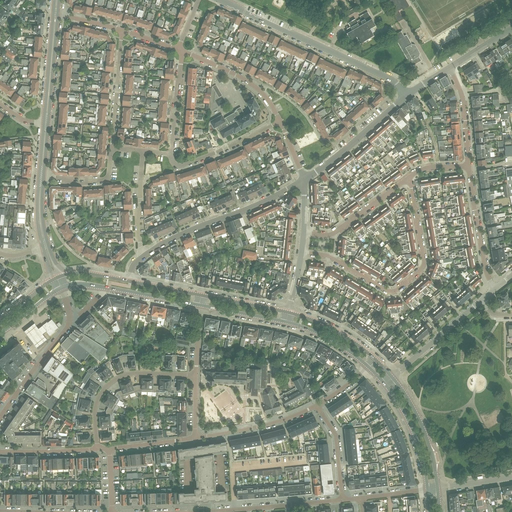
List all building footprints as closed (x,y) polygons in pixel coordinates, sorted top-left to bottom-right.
[(5,0),(1,5),(8,10),(9,8),(20,17),(25,11),(22,9),(21,11),(16,7),(20,1),(19,0),(5,0)] [(97,14),(101,0),(100,0),(98,0),(97,6),(94,5),(92,13),(97,14)] [(182,5),(181,7),(181,8),(188,11),(190,6),(191,4),(189,3),(189,1),(188,0),(185,0),(186,1),(185,2),(184,5),(182,5)] [(401,9),(396,0),(386,0),(394,13),(393,14),(398,22),(400,21),(403,19),(398,11),(401,9)] [(107,17),(110,3),(111,2),(108,1),(106,8),(104,8),(102,16),(107,17)] [(112,18),(116,19),(120,5),(120,4),(118,3),(116,11),(114,10),(112,18)] [(81,13),(82,7),(83,5),(80,4),(79,6),(75,5),(74,4),(71,6),(73,8),(74,8),(73,11),(74,11),(73,12),(76,12),(81,13)] [(122,21),(127,22),(131,9),(132,7),(129,7),(127,14),(124,13),(122,21)] [(171,7),(170,8),(187,16),(189,11),(188,11),(181,8),(180,10),(173,7),(173,8),(171,7)] [(0,15),(4,19),(9,22),(10,21),(6,17),(9,14),(1,8),(1,9),(0,9),(0,15)] [(187,16),(172,9),(170,8),(170,9),(172,10),(171,12),(178,15),(177,17),(179,18),(184,20),(185,20),(187,16)] [(217,10),(214,11),(215,14),(216,13),(220,15),(219,17),(222,19),(226,11),(221,9),(219,8),(218,10),(217,10)] [(356,12),(353,8),(343,14),(345,18),(356,12)] [(132,24),(137,26),(138,21),(141,12),(141,10),(139,10),(137,17),(134,16),(132,24)] [(205,19),(212,22),(213,23),(214,20),(212,19),(214,15),(214,14),(213,11),(211,12),(211,14),(208,12),(207,14),(207,15),(205,19)] [(226,11),(222,19),(226,20),(227,18),(230,19),(233,14),(226,11)] [(349,32),(347,33),(351,40),(357,37),(360,44),(374,36),(370,29),(376,26),(367,12),(359,16),(361,20),(357,22),(355,19),(348,23),(350,27),(347,29),(349,32)] [(146,28),(150,15),(151,13),(148,13),(146,20),(144,19),(141,27),(146,28)] [(233,14),(230,19),(229,21),(232,22),(229,30),(231,31),(238,16),(233,14)] [(4,19),(0,15),(0,23),(1,24),(3,21),(7,24),(9,22),(4,19)] [(231,31),(232,31),(233,32),(234,29),(233,29),(234,27),(234,26),(238,28),(242,18),(238,16),(231,31)] [(176,20),(174,24),(182,27),(184,20),(179,18),(178,21),(176,20)] [(156,35),(159,24),(161,20),(159,19),(156,26),(154,26),(151,33),(156,35)] [(203,24),(217,30),(219,31),(220,29),(211,25),(212,22),(205,19),(203,24)] [(240,30),(237,38),(239,39),(246,25),(247,24),(242,21),(238,30),(240,30)] [(173,32),(172,32),(173,35),(175,35),(176,33),(179,34),(179,32),(182,27),(174,24),(172,27),(175,28),(173,32)] [(201,29),(208,32),(209,29),(217,32),(217,30),(203,24),(201,29)] [(250,26),(246,25),(239,39),(242,40),(245,33),(247,34),(250,26)] [(250,26),(247,34),(250,35),(246,42),(248,43),(255,29),(250,26)] [(91,28),(86,27),(82,41),(84,42),(85,39),(84,39),(85,38),(88,39),(89,36),(91,28)] [(63,34),(63,39),(69,40),(71,40),(71,37),(69,36),(70,32),(70,31),(68,29),(66,30),(66,32),(63,31),(63,34)] [(163,31),(161,36),(161,37),(166,38),(168,39),(169,36),(170,37),(172,36),(171,33),(170,33),(169,33),(166,32),(166,30),(167,30),(163,29),(163,31)] [(201,29),(199,33),(207,37),(208,34),(215,37),(216,35),(208,32),(201,29)] [(255,29),(248,43),(251,44),(254,37),(256,38),(260,31),(255,29)] [(99,39),(99,37),(101,31),(96,30),(92,46),(93,47),(95,40),(98,41),(99,39)] [(101,31),(99,37),(99,39),(102,40),(102,38),(106,39),(108,41),(110,39),(108,36),(107,35),(108,33),(106,32),(101,31)] [(264,33),(260,31),(256,38),(259,39),(256,46),(256,47),(258,47),(264,33)] [(420,53),(415,45),(412,44),(408,37),(406,35),(404,36),(401,31),(393,35),(396,41),(408,61),(411,67),(421,61),(420,59),(419,59),(418,57),(419,57),(420,53)] [(265,32),(264,33),(258,47),(260,48),(263,41),(266,42),(269,34),(265,32)] [(202,43),(204,39),(206,40),(207,37),(199,33),(197,38),(196,40),(199,42),(198,43),(199,46),(203,44),(202,43)] [(275,36),(271,34),(266,43),(270,45),(269,46),(267,51),(268,51),(275,36)] [(276,48),(279,41),(280,38),(275,36),(268,51),(270,52),(272,47),(272,46),(276,48)] [(278,58),(285,43),(285,42),(280,39),(276,50),(279,51),(279,52),(276,57),(278,58)] [(109,43),(109,48),(107,48),(107,51),(115,52),(115,46),(115,44),(113,44),(113,43),(111,40),(108,41),(109,43)] [(141,51),(142,50),(145,44),(137,41),(136,44),(135,44),(132,46),(134,48),(135,47),(139,49),(138,51),(141,52),(141,51)] [(214,49),(211,48),(211,50),(208,55),(213,58),(216,50),(219,43),(217,42),(214,49)] [(290,45),(285,43),(278,58),(279,58),(281,54),(281,53),(281,52),(285,54),(286,52),(290,45)] [(509,54),(511,53),(510,51),(505,43),(500,46),(501,49),(499,51),(503,58),(505,57),(503,55),(507,52),(509,54)] [(142,50),(142,51),(146,53),(146,51),(150,52),(151,47),(145,44),(142,50)] [(216,50),(213,58),(217,60),(222,50),(224,45),(222,44),(218,52),(216,50)] [(8,45),(2,53),(0,57),(9,63),(18,51),(8,45)] [(208,55),(211,50),(211,48),(209,47),(208,48),(204,47),(203,45),(200,47),(201,49),(202,50),(201,53),(203,53),(208,55)] [(224,45),(222,50),(217,60),(222,62),(225,55),(223,53),(226,46),(224,45)] [(229,62),(236,48),(237,46),(235,45),(230,54),(228,53),(225,60),(229,62)] [(285,60),(287,61),(294,47),(290,45),(286,52),(285,54),(288,56),(287,57),(286,57),(285,60)] [(125,57),(131,58),(133,58),(133,55),(131,54),(132,50),(133,49),(131,46),(129,49),(128,50),(125,50),(125,57)] [(298,49),(294,47),(287,61),(290,62),(293,55),(295,56),(298,49)] [(151,63),(152,63),(153,64),(156,56),(159,57),(161,50),(156,48),(151,63)] [(237,57),(235,57),(239,49),(236,48),(229,62),(233,65),(237,57)] [(298,49),(295,56),(294,58),(298,60),(297,61),(297,60),(294,65),(296,66),(296,65),(303,51),(298,49)] [(166,52),(165,52),(161,50),(159,57),(158,58),(161,59),(162,57),(166,58),(167,59),(169,57),(168,56),(167,55),(168,53),(166,52)] [(246,62),(244,61),(249,52),(246,50),(245,53),(238,67),(243,69),(246,62)] [(303,51),(296,65),(296,66),(297,67),(300,62),(299,62),(300,61),(303,63),(308,52),(303,50),(303,51)] [(239,59),(237,57),(233,65),(238,67),(245,53),(243,51),(239,59)] [(492,51),(487,54),(492,63),(497,60),(500,64),(504,61),(499,54),(495,56),(492,51)] [(307,69),(314,54),(309,52),(308,55),(306,59),(305,62),(309,63),(308,64),(306,69),(307,69)] [(319,56),(314,54),(307,69),(309,70),(311,65),(310,65),(311,64),(315,66),(318,59),(319,56)] [(484,65),(485,67),(492,63),(487,54),(481,58),(485,64),(484,65)] [(165,68),(166,69),(167,69),(173,69),(174,64),(174,62),(171,61),(172,60),(170,58),(167,60),(168,61),(168,65),(165,65),(165,68)] [(254,58),(252,62),(250,65),(248,63),(244,71),(249,73),(254,63),(256,59),(254,58)] [(317,75),(324,61),(325,60),(320,58),(316,66),(318,66),(315,74),(317,75)] [(254,67),(256,64),(258,60),(256,59),(254,63),(249,73),(253,75),(257,68),(254,67)] [(328,62),(324,61),(317,75),(319,76),(323,68),(325,70),(328,62)] [(333,65),(328,62),(325,70),(327,71),(324,78),(326,79),(333,65)] [(259,78),(266,65),(267,64),(265,63),(261,70),(259,68),(255,76),(259,78)] [(259,78),(263,80),(267,73),(266,72),(270,65),(267,64),(266,65),(259,78)] [(477,68),(474,64),(469,68),(476,79),(477,80),(479,79),(476,74),(479,72),(480,74),(483,72),(479,66),(477,68)] [(337,67),(333,65),(326,79),(328,80),(332,73),(334,74),(337,67)] [(335,83),(342,69),(337,67),(334,74),(336,75),(333,82),(335,83)] [(270,74),(267,73),(263,80),(268,83),(275,70),(276,69),(273,68),(270,74)] [(342,68),(342,69),(335,83),(338,84),(341,77),(343,78),(347,70),(342,68)] [(476,79),(469,68),(463,71),(468,78),(468,79),(471,77),(473,80),(476,79)] [(275,70),(268,83),(273,85),(277,78),(274,77),(278,70),(276,69),(275,70)] [(346,88),(354,71),(350,69),(346,76),(341,86),(346,88)] [(358,73),(354,71),(346,88),(344,92),(347,93),(353,79),(355,80),(358,73)] [(356,90),(363,75),(358,73),(355,80),(354,82),(358,84),(357,85),(357,84),(354,89),(356,90)] [(4,79),(0,84),(0,89),(2,91),(6,84),(4,83),(8,76),(6,75),(4,79)] [(278,90),(284,80),(286,76),(284,75),(280,82),(278,80),(274,87),(278,90)] [(368,77),(363,75),(356,90),(357,91),(360,86),(359,85),(360,85),(364,86),(366,82),(368,77)] [(284,84),(286,81),(288,77),(286,76),(284,80),(278,90),(283,92),(287,85),(284,84)] [(449,85),(451,84),(448,76),(446,76),(445,76),(440,80),(438,81),(443,88),(445,87),(448,91),(450,90),(452,89),(449,85)] [(290,86),(285,93),(289,96),(298,83),(302,79),(298,77),(296,81),(296,82),(292,88),(290,86)] [(2,91),(6,94),(12,84),(13,84),(15,81),(12,79),(8,86),(6,84),(2,91)] [(374,80),(372,85),(372,86),(379,89),(379,91),(382,91),(381,87),(380,86),(381,83),(379,83),(374,80)] [(17,82),(15,81),(13,84),(12,84),(6,94),(10,97),(15,90),(13,89),(17,82)] [(436,82),(433,84),(440,96),(442,95),(440,90),(442,89),(437,82),(436,82)] [(289,96),(293,99),(298,92),(296,91),(300,85),(298,83),(289,96)] [(430,89),(431,90),(433,94),(435,93),(438,97),(440,96),(433,84),(430,86),(429,87),(430,89)] [(19,94),(20,93),(23,88),(22,86),(16,94),(14,92),(10,99),(14,102),(19,94)] [(24,99),(21,97),(24,91),(23,88),(20,93),(19,94),(14,102),(18,105),(21,100),(23,101),(24,99)] [(300,94),(298,92),(293,99),(297,102),(305,91),(306,89),(304,88),(300,94)] [(306,89),(305,91),(297,102),(301,105),(306,99),(304,97),(309,90),(307,88),(306,89)] [(380,94),(377,97),(375,95),(373,97),(375,99),(379,103),(383,100),(384,99),(382,96),(384,95),(383,92),(380,92),(380,94)] [(356,96),(355,97),(366,110),(366,111),(370,107),(363,99),(359,102),(359,101),(356,96)] [(249,114),(246,116),(241,107),(236,109),(237,111),(226,118),(227,119),(225,120),(222,115),(210,121),(214,128),(217,126),(219,129),(220,131),(219,131),(223,138),(230,134),(230,135),(234,133),(234,134),(256,121),(259,119),(258,117),(259,116),(260,113),(259,112),(261,111),(260,108),(254,98),(252,97),(252,99),(246,102),(250,109),(250,110),(249,114)] [(355,106),(362,114),(366,110),(355,97),(353,99),(357,104),(355,106)] [(379,103),(375,99),(373,97),(372,98),(373,98),(370,101),(372,103),(369,105),(373,109),(379,104),(379,103)] [(408,102),(411,105),(415,109),(418,120),(423,118),(422,112),(417,100),(415,97),(413,98),(408,102)] [(438,108),(440,108),(439,106),(437,103),(436,104),(432,98),(425,102),(431,111),(438,107),(438,108)] [(307,101),(301,107),(304,110),(313,103),(316,100),(315,99),(309,104),(307,101)] [(316,100),(313,103),(304,110),(308,114),(314,109),(312,107),(318,102),(316,100)] [(352,107),(349,104),(348,103),(347,104),(358,117),(362,114),(355,106),(353,108),(352,107)] [(348,112),(349,114),(355,120),(358,117),(347,104),(346,105),(350,110),(348,112)] [(396,112),(396,113),(406,124),(407,125),(409,124),(407,121),(410,118),(408,111),(407,106),(406,104),(400,109),(396,112)] [(316,111),(309,115),(312,119),(325,111),(324,109),(318,113),(316,111)] [(342,110),(340,112),(351,123),(355,120),(349,114),(347,116),(342,110)] [(327,113),(325,111),(312,119),(315,124),(322,119),(320,117),(327,113)] [(340,112),(338,114),(343,119),(342,121),(348,127),(352,124),(351,123),(340,112)] [(409,127),(407,125),(406,124),(396,113),(395,113),(396,113),(395,113),(393,115),(390,117),(407,136),(411,133),(407,129),(409,127)] [(317,128),(330,120),(331,120),(329,117),(323,121),(322,119),(315,124),(317,128)] [(386,121),(395,131),(396,130),(394,127),(396,125),(390,118),(386,121)] [(330,120),(317,128),(320,132),(327,128),(325,126),(332,122),(331,120),(330,120)] [(387,130),(389,132),(391,130),(393,133),(395,131),(386,121),(382,125),(387,130)] [(382,125),(378,128),(387,138),(389,136),(387,134),(389,132),(387,130),(382,125)] [(108,134),(108,127),(100,126),(100,129),(102,129),(102,134),(107,134),(108,134)] [(341,127),(338,130),(338,131),(342,135),(348,130),(345,126),(342,129),(341,127)] [(127,129),(118,128),(118,136),(120,136),(120,137),(122,140),(125,137),(124,137),(124,132),(126,132),(127,129)] [(328,131),(327,128),(320,132),(324,139),(326,137),(327,138),(330,139),(330,135),(329,135),(327,132),(328,131)] [(385,139),(387,138),(378,128),(375,131),(379,136),(381,138),(383,137),(385,139)] [(342,135),(338,131),(338,130),(337,129),(331,134),(333,135),(333,136),(331,135),(331,139),(334,139),(335,138),(337,140),(342,135)] [(375,131),(371,135),(380,144),(381,143),(379,140),(381,138),(379,136),(375,131)] [(167,139),(168,133),(162,133),(160,132),(159,132),(159,136),(161,136),(161,140),(160,141),(162,143),(164,142),(164,140),(167,141),(167,139)] [(267,136),(263,138),(266,144),(267,146),(269,145),(268,143),(272,141),(273,141),(274,138),(272,137),(271,138),(269,135),(267,136)] [(371,135),(367,138),(373,145),(376,143),(378,146),(380,144),(371,135)] [(133,146),(134,140),(134,137),(131,137),(130,139),(126,139),(125,138),(123,140),(124,142),(126,142),(125,145),(127,145),(133,146)] [(262,137),(258,139),(265,153),(267,152),(263,145),(266,144),(263,138),(262,137)] [(276,149),(278,148),(284,146),(281,139),(278,140),(278,138),(275,138),(274,141),(275,141),(277,145),(275,146),(276,149)] [(147,142),(144,141),(143,146),(151,147),(151,141),(151,139),(147,139),(147,142)] [(253,142),(256,148),(256,149),(259,147),(262,155),(265,153),(258,139),(253,142)] [(11,140),(3,141),(5,153),(6,153),(5,146),(7,146),(8,148),(12,148),(11,140)] [(191,141),(184,143),(186,149),(199,144),(198,141),(195,142),(194,140),(191,141)] [(199,144),(186,149),(188,155),(191,154),(192,157),(196,155),(195,152),(194,149),(205,144),(208,143),(207,143),(207,141),(199,144)] [(255,158),(257,157),(258,157),(254,149),(256,148),(253,142),(253,141),(249,144),(255,158)] [(373,151),(375,149),(369,142),(365,145),(374,155),(375,153),(373,151)] [(253,159),(254,158),(255,158),(249,144),(244,146),(247,153),(250,152),(253,159)] [(272,156),(287,150),(285,145),(284,146),(278,148),(279,151),(272,154),(272,156)] [(365,145),(361,148),(368,156),(370,154),(372,156),(374,155),(365,145)] [(361,148),(358,152),(366,161),(368,160),(370,158),(368,156),(361,148)] [(239,152),(246,166),(246,168),(249,167),(245,158),(247,157),(244,149),(239,151),(239,152)] [(413,149),(410,150),(416,162),(420,159),(416,151),(414,152),(413,149)] [(268,158),(267,161),(276,157),(281,155),(282,158),(289,155),(287,150),(272,156),(273,156),(268,158)] [(411,164),(416,162),(410,150),(408,151),(410,154),(407,155),(411,164)] [(240,160),(242,163),(244,167),(246,166),(239,152),(235,153),(238,161),(240,160)] [(358,152),(354,155),(360,162),(362,161),(364,163),(366,161),(358,152)] [(235,153),(231,156),(237,170),(239,169),(236,162),(238,161),(235,153)] [(354,163),(356,161),(351,153),(347,156),(354,167),(356,165),(354,163)] [(231,164),(233,168),(234,171),(237,170),(231,156),(226,158),(229,165),(231,164)] [(353,168),(354,167),(347,156),(343,159),(347,165),(348,167),(351,165),(353,168)] [(399,156),(397,158),(405,168),(409,165),(403,157),(401,159),(399,156)] [(51,170),(55,174),(59,175),(60,170),(57,166),(60,166),(60,162),(57,162),(57,158),(52,158),(51,166),(52,166),(51,170)] [(226,158),(221,160),(227,174),(230,173),(227,166),(229,165),(226,158)] [(275,163),(272,165),(275,173),(276,173),(288,168),(286,164),(285,163),(286,163),(284,158),(275,163)] [(401,171),(405,168),(397,158),(395,159),(397,162),(395,163),(401,171)] [(99,159),(98,159),(97,159),(97,162),(99,162),(98,167),(98,168),(100,170),(101,168),(102,167),(104,167),(105,165),(104,165),(105,160),(99,159)] [(222,168),(224,172),(225,175),(227,174),(221,160),(221,159),(216,161),(219,169),(222,168)] [(341,161),(339,163),(347,173),(350,170),(348,167),(347,165),(343,159),(341,161)] [(215,161),(210,163),(216,177),(219,176),(216,169),(218,168),(215,161)] [(214,178),(216,177),(210,163),(205,165),(208,172),(211,171),(214,178)] [(339,163),(335,165),(338,169),(341,173),(343,171),(345,174),(347,173),(339,163)] [(63,165),(59,168),(60,170),(59,175),(67,176),(68,170),(65,170),(65,165),(63,165)] [(338,169),(335,165),(331,169),(339,179),(340,177),(338,175),(341,173),(338,169)] [(204,166),(199,168),(205,183),(207,182),(205,175),(207,174),(204,166)] [(94,176),(97,176),(97,173),(98,173),(99,171),(97,168),(97,169),(92,169),(92,167),(89,167),(89,169),(89,175),(94,175),(94,176)] [(398,178),(402,175),(396,167),(394,169),(392,167),(390,168),(398,178)] [(199,168),(195,170),(197,177),(200,177),(202,184),(203,184),(205,183),(199,168)] [(278,177),(279,177),(281,176),(289,172),(288,168),(276,173),(278,177)] [(390,172),(388,173),(394,181),(398,178),(390,168),(389,169),(390,172)] [(331,169),(327,172),(332,179),(335,178),(337,180),(339,179),(331,169)] [(199,181),(197,177),(195,170),(190,171),(195,186),(196,189),(199,189),(197,182),(199,181)] [(195,186),(190,171),(185,173),(188,180),(190,180),(193,187),(194,187),(195,186)] [(289,172),(281,176),(279,177),(281,181),(282,185),(287,182),(285,179),(291,176),(289,172)] [(382,174),(390,184),(394,181),(388,173),(386,175),(384,172),(382,174)] [(169,174),(164,175),(164,176),(165,183),(168,182),(169,186),(170,190),(172,189),(169,174)] [(184,190),(186,189),(181,174),(180,174),(175,175),(178,184),(181,183),(183,190),(184,190)] [(380,179),(386,187),(390,184),(382,174),(380,175),(382,178),(380,179)] [(379,187),(383,184),(377,177),(375,178),(373,176),(371,177),(379,187)] [(369,183),(374,190),(379,187),(371,177),(369,178),(371,181),(369,183)] [(161,186),(161,184),(159,178),(154,180),(154,179),(152,180),(152,183),(151,183),(150,185),(153,187),(153,186),(158,185),(158,187),(161,186)] [(415,181),(415,182),(416,184),(416,188),(420,187),(421,193),(423,193),(425,200),(427,200),(426,193),(424,180),(419,181),(415,181)] [(370,193),(374,190),(369,183),(366,184),(364,182),(363,183),(370,193)] [(258,185),(254,186),(258,195),(262,193),(262,194),(265,192),(261,183),(258,185)] [(362,191),(366,196),(370,193),(363,183),(361,184),(363,187),(361,189),(362,191)] [(118,192),(118,190),(122,190),(123,190),(125,188),(123,186),(121,186),(121,184),(114,185),(115,193),(118,192)] [(254,197),(258,195),(254,186),(253,184),(249,186),(254,197)] [(145,191),(145,196),(151,196),(154,196),(154,193),(151,193),(151,189),(152,188),(149,185),(148,187),(148,189),(145,189),(145,191)] [(249,186),(245,188),(245,189),(250,199),(254,197),(249,186)] [(354,189),(362,199),(366,196),(362,191),(361,189),(358,190),(356,188),(354,189)] [(123,199),(125,199),(131,199),(131,191),(128,191),(128,190),(126,189),(124,191),(124,192),(125,196),(123,196),(123,199)] [(245,189),(241,191),(242,192),(245,201),(250,199),(245,189)] [(354,193),(353,194),(358,202),(362,199),(354,189),(353,190),(354,193)] [(231,195),(227,196),(231,205),(235,203),(234,200),(236,199),(232,191),(230,192),(231,195)] [(237,194),(235,195),(237,199),(240,198),(241,202),(245,201),(242,192),(237,194)] [(401,195),(400,192),(396,195),(401,201),(403,200),(406,203),(408,202),(402,194),(401,195)] [(293,197),(289,195),(288,197),(287,197),(284,202),(286,203),(284,207),(287,208),(293,197)] [(401,201),(396,195),(391,198),(396,205),(399,208),(401,207),(399,203),(401,201)] [(294,208),(297,203),(296,202),(297,199),(293,197),(287,208),(290,210),(292,206),(294,208)] [(356,209),(360,206),(354,198),(352,200),(350,198),(348,199),(356,209)] [(394,212),(397,210),(394,206),(396,205),(391,198),(388,201),(390,203),(389,204),(394,212)] [(193,202),(192,199),(188,200),(188,201),(190,204),(192,209),(196,218),(200,216),(199,213),(202,211),(201,210),(202,210),(200,206),(195,208),(193,202)] [(352,212),(356,209),(348,199),(346,200),(348,203),(346,204),(352,212)] [(215,202),(210,204),(207,205),(209,209),(212,208),(214,212),(218,210),(215,202)] [(277,205),(276,202),(272,204),(276,212),(278,210),(280,213),(283,211),(282,207),(280,208),(279,204),(277,205)] [(484,211),(499,209),(498,206),(493,207),(492,203),(483,205),(483,206),(483,211),(484,211)] [(276,212),(272,204),(267,206),(273,220),(276,219),(273,213),(276,212)] [(342,204),(340,205),(347,215),(352,212),(346,204),(343,206),(342,204)] [(340,209),(338,210),(343,218),(347,215),(340,205),(338,206),(340,209)] [(268,215),(271,221),(273,220),(267,206),(262,209),(266,216),(268,215)] [(391,216),(394,214),(388,206),(383,209),(391,219),(393,218),(391,216)] [(160,208),(155,208),(144,209),(144,216),(147,216),(147,214),(152,214),(152,211),(157,211),(157,213),(160,211),(160,208)] [(286,214),(284,217),(296,218),(296,213),(289,213),(290,210),(287,208),(285,213),(286,214)] [(13,228),(12,230),(14,230),(15,230),(15,231),(15,234),(16,234),(15,248),(22,249),(24,247),(25,239),(25,230),(24,229),(24,224),(25,214),(17,213),(18,209),(14,209),(13,228)] [(61,209),(58,209),(53,210),(54,213),(55,215),(54,216),(55,217),(55,218),(56,218),(63,216),(61,209)] [(266,216),(262,209),(257,211),(260,218),(262,222),(263,224),(265,223),(264,222),(265,221),(263,218),(266,216)] [(383,209),(379,212),(385,220),(387,218),(389,221),(391,219),(383,209)] [(252,213),(256,221),(258,220),(260,224),(262,222),(260,218),(257,211),(252,213)] [(318,211),(318,214),(311,214),(311,222),(314,222),(314,224),(318,224),(318,225),(319,225),(320,215),(320,212),(318,211)] [(383,221),(385,220),(379,212),(375,215),(383,225),(385,224),(383,221)] [(177,227),(173,220),(171,215),(168,217),(170,221),(167,223),(171,231),(175,229),(174,228),(177,227)] [(375,215),(371,218),(377,226),(379,224),(381,227),(383,225),(375,215)] [(486,220),(485,221),(486,223),(487,224),(500,222),(499,219),(505,218),(505,215),(486,219),(486,220)] [(63,216),(56,218),(56,219),(55,219),(56,221),(57,221),(57,224),(58,226),(63,224),(62,224),(65,222),(63,216)] [(245,225),(242,217),(239,218),(233,221),(237,230),(238,233),(238,232),(240,232),(239,227),(242,226),(245,225)] [(377,226),(371,218),(367,221),(375,231),(377,230),(375,227),(377,226)] [(226,228),(229,234),(229,235),(234,234),(235,238),(240,237),(238,232),(238,233),(237,230),(236,231),(232,221),(227,223),(229,227),(226,228)] [(366,229),(360,221),(356,224),(363,235),(365,233),(363,231),(366,229)] [(375,231),(367,221),(363,224),(369,232),(371,230),(373,233),(375,231)] [(63,233),(63,234),(70,229),(66,224),(66,223),(63,225),(61,225),(59,227),(60,229),(61,231),(61,232),(62,233),(63,233)] [(167,223),(163,224),(167,233),(171,231),(167,223)] [(163,235),(167,233),(163,224),(159,226),(163,235)] [(223,224),(217,226),(221,235),(226,233),(223,224)] [(356,224),(351,228),(357,235),(360,234),(361,236),(363,235),(356,224)] [(159,226),(154,228),(158,237),(163,235),(159,226)] [(221,235),(217,226),(212,228),(216,237),(221,235)] [(252,227),(250,228),(255,242),(257,241),(258,240),(253,227),(252,227)] [(154,228),(150,230),(147,232),(149,237),(153,235),(154,239),(158,237),(154,228)] [(255,242),(250,228),(244,230),(249,244),(255,242)] [(73,234),(70,229),(63,234),(63,235),(64,236),(65,236),(66,238),(66,239),(68,240),(71,238),(74,235),(73,234)] [(210,245),(212,245),(210,239),(213,239),(209,229),(204,231),(209,243),(210,245)] [(210,245),(209,243),(204,231),(200,232),(204,242),(206,241),(207,246),(210,245)] [(196,234),(200,247),(203,246),(202,243),(204,242),(200,232),(196,234)] [(74,236),(71,239),(68,241),(70,243),(72,245),(72,246),(73,247),(74,247),(79,241),(74,236)] [(186,238),(193,252),(194,255),(196,253),(193,246),(195,245),(191,236),(186,238)] [(186,238),(182,240),(185,246),(182,247),(187,258),(194,255),(193,252),(186,238)] [(79,241),(74,247),(74,248),(76,249),(78,251),(80,252),(82,250),(83,248),(85,246),(84,246),(79,241)] [(174,244),(171,246),(175,254),(180,252),(181,253),(184,252),(181,246),(178,248),(176,244),(175,244),(174,244)] [(126,245),(123,247),(121,249),(119,248),(117,250),(119,251),(123,256),(127,253),(127,252),(129,251),(127,249),(128,247),(126,245)] [(84,249),(83,251),(81,253),(83,254),(85,256),(87,257),(88,257),(92,250),(86,247),(85,247),(84,249)] [(504,254),(503,251),(505,250),(505,248),(491,250),(492,256),(504,254)] [(166,249),(162,252),(164,255),(167,260),(169,259),(172,265),(169,266),(170,268),(175,265),(168,253),(167,251),(166,249)] [(96,258),(97,256),(96,256),(97,253),(92,250),(88,257),(89,258),(90,259),(91,259),(95,261),(96,258)] [(120,260),(123,256),(119,251),(112,258),(114,261),(115,259),(117,261),(119,260),(120,259),(120,260)] [(256,253),(255,253),(244,251),(242,258),(257,261),(258,260),(258,257),(256,257),(256,253)] [(156,255),(164,268),(164,269),(165,270),(167,270),(166,268),(166,267),(168,265),(166,261),(165,261),(162,256),(160,253),(156,255)] [(359,257),(356,255),(351,264),(356,266),(362,255),(360,254),(359,257)] [(164,269),(164,268),(156,255),(152,258),(154,262),(157,267),(160,270),(162,273),(165,272),(165,270),(164,269)] [(364,256),(362,255),(356,266),(360,269),(365,261),(363,259),(364,256)] [(98,265),(104,266),(105,258),(101,258),(102,256),(99,256),(99,257),(98,260),(97,260),(96,265),(98,265)] [(111,259),(105,258),(104,266),(109,267),(111,267),(113,261),(111,259)] [(504,264),(508,262),(510,260),(511,262),(511,261),(511,258),(507,260),(507,261),(501,262),(499,264),(498,262),(496,264),(495,263),(491,264),(491,267),(492,267),(492,268),(493,269),(494,270),(498,268),(504,264)] [(365,261),(360,269),(365,272),(371,260),(369,259),(368,262),(365,261)] [(402,261),(411,271),(415,267),(408,260),(406,262),(404,259),(402,261)] [(192,272),(190,267),(190,266),(188,266),(189,268),(186,270),(182,260),(177,263),(177,264),(180,273),(184,271),(185,274),(184,275),(185,278),(185,279),(186,278),(187,282),(193,283),(192,280),(193,280),(190,272),(192,272)] [(373,262),(371,260),(365,272),(369,274),(374,266),(371,264),(373,262)] [(507,267),(511,263),(511,261),(511,262),(510,260),(508,262),(504,264),(498,268),(494,270),(495,272),(496,273),(497,274),(503,269),(502,268),(506,265),(507,267)] [(411,271),(402,261),(401,262),(403,265),(401,267),(407,274),(411,271)] [(441,267),(442,265),(433,261),(431,266),(443,271),(444,269),(441,267)] [(142,266),(138,269),(140,275),(147,276),(147,275),(148,273),(147,273),(147,272),(148,272),(151,273),(150,268),(151,268),(147,262),(144,264),(144,265),(142,266)] [(169,274),(169,280),(173,280),(173,281),(175,281),(177,281),(178,281),(179,281),(179,278),(180,273),(177,264),(175,265),(170,268),(169,268),(169,274)] [(376,267),(374,266),(369,274),(373,277),(380,266),(378,264),(376,267)] [(429,270),(429,271),(436,273),(438,274),(439,272),(442,273),(443,271),(431,266),(431,265),(429,270)] [(373,277),(378,279),(382,271),(380,269),(382,267),(380,266),(373,277)] [(401,267),(399,269),(396,266),(395,268),(397,270),(403,277),(404,278),(408,274),(407,274),(401,267)] [(330,271),(329,271),(327,275),(324,279),(326,280),(329,277),(331,278),(335,271),(332,269),(330,271)] [(400,281),(403,277),(397,270),(395,272),(393,269),(391,271),(400,281)] [(465,270),(469,275),(477,285),(481,281),(475,274),(473,276),(467,269),(465,270)] [(3,277),(0,275),(0,274),(0,281),(1,282),(2,280),(7,283),(12,275),(7,271),(3,277)] [(214,285),(218,285),(219,277),(216,276),(217,271),(214,271),(212,281),(212,284),(211,284),(214,285)] [(340,273),(335,271),(331,278),(333,279),(331,283),(334,285),(336,281),(340,273)] [(389,277),(391,279),(396,284),(400,281),(391,271),(389,272),(392,275),(389,277)] [(441,275),(438,274),(436,273),(429,271),(428,275),(436,279),(437,276),(440,277),(441,275)] [(197,285),(203,287),(204,278),(205,275),(201,274),(202,272),(199,272),(197,282),(197,285)] [(278,284),(276,285),(280,292),(281,292),(280,293),(281,293),(284,294),(285,293),(287,288),(290,275),(277,272),(277,276),(275,281),(275,283),(278,284)] [(219,277),(218,285),(224,287),(226,273),(224,273),(223,278),(219,277)] [(344,276),(340,273),(336,281),(338,282),(336,286),(339,287),(341,283),(344,279),(342,278),(344,276)] [(18,276),(14,274),(6,286),(8,287),(10,285),(12,287),(13,284),(18,276)] [(208,279),(204,278),(203,287),(207,287),(209,288),(209,287),(212,274),(209,274),(208,279)] [(232,279),(230,288),(236,289),(238,275),(236,275),(235,280),(232,279)] [(474,288),(477,285),(469,275),(467,276),(470,279),(467,281),(474,288)] [(22,279),(18,276),(13,284),(15,286),(12,290),(15,291),(22,279)] [(248,282),(244,281),(242,290),(248,291),(251,278),(249,277),(248,282)] [(426,277),(422,280),(428,286),(430,284),(433,287),(435,286),(429,278),(428,279),(426,277)] [(344,286),(346,287),(351,280),(347,278),(345,280),(344,280),(342,284),(339,288),(342,289),(344,286)] [(279,293),(280,292),(276,285),(278,284),(275,283),(275,281),(273,280),(273,284),(273,286),(271,288),(276,295),(279,293)] [(355,282),(351,280),(346,287),(349,288),(347,292),(349,294),(350,293),(351,289),(355,282)] [(428,286),(422,280),(418,283),(427,293),(429,291),(426,288),(428,286)] [(10,302),(28,287),(28,285),(24,281),(21,284),(19,286),(15,293),(12,296),(10,295),(8,299),(10,302)] [(249,295),(255,297),(257,288),(253,287),(254,283),(251,282),(250,289),(249,295)] [(360,285),(355,282),(351,289),(350,293),(349,294),(351,295),(354,291),(356,293),(360,285)] [(471,296),(475,292),(466,282),(465,283),(468,287),(465,289),(471,296)] [(418,283),(414,287),(420,294),(422,292),(425,295),(427,293),(418,283)] [(261,289),(257,288),(255,297),(262,298),(261,297),(264,284),(261,284),(261,289)] [(360,285),(356,293),(359,294),(356,298),(358,299),(359,298),(365,288),(360,285)] [(269,290),(268,290),(267,299),(275,300),(276,299),(276,296),(276,295),(271,288),(269,286),(267,287),(267,288),(269,290)] [(414,287),(410,291),(415,297),(416,297),(417,296),(420,294),(414,287)] [(365,288),(359,298),(358,299),(361,301),(363,297),(365,298),(370,291),(365,288)] [(458,288),(457,290),(466,300),(471,296),(465,289),(462,292),(458,288)] [(304,298),(311,294),(313,293),(313,291),(312,291),(310,292),(310,291),(301,289),(299,296),(299,297),(300,297),(300,298),(303,299),(303,298),(304,298)] [(307,303),(314,299),(313,295),(314,294),(316,291),(313,290),(313,291),(313,293),(311,294),(304,298),(305,299),(307,303)] [(461,304),(466,300),(457,290),(455,291),(459,295),(455,298),(461,304)] [(366,303),(368,305),(373,296),(372,296),(374,293),(370,291),(365,298),(368,300),(366,303)] [(410,291),(406,294),(411,301),(413,299),(416,302),(418,300),(416,297),(415,297),(410,291)] [(501,297),(500,297),(500,298),(499,299),(500,303),(507,301),(507,298),(506,293),(503,295),(503,296),(501,297)] [(412,306),(409,303),(411,301),(406,294),(402,297),(404,299),(403,300),(407,304),(410,308),(412,306)] [(374,303),(376,304),(380,297),(377,295),(375,298),(374,297),(369,305),(372,307),(374,303)] [(444,302),(441,305),(447,311),(452,307),(446,301),(448,299),(444,295),(441,298),(444,302)] [(456,308),(461,304),(455,298),(453,300),(449,296),(448,298),(456,308)] [(117,321),(118,327),(118,326),(121,334),(124,321),(125,322),(126,314),(125,313),(123,313),(126,300),(109,297),(117,321)] [(317,297),(314,299),(307,303),(306,303),(305,307),(305,308),(313,311),(313,310),(314,308),(315,302),(317,303),(318,299),(317,297)] [(384,299),(380,297),(376,304),(379,306),(377,310),(379,311),(384,302),(383,302),(384,299)] [(101,304),(101,305),(108,312),(112,308),(111,306),(109,301),(108,298),(107,298),(105,301),(105,302),(104,302),(103,302),(101,304)] [(318,312),(319,313),(321,313),(324,315),(328,307),(324,305),(327,301),(325,300),(319,312),(318,312)] [(126,310),(126,312),(129,313),(128,319),(131,320),(134,302),(134,303),(132,303),(132,302),(131,302),(131,301),(129,301),(128,301),(127,304),(126,310)] [(134,302),(131,320),(133,320),(134,315),(138,316),(140,306),(140,303),(139,303),(140,303),(137,302),(137,303),(136,303),(134,303),(134,302),(134,303),(134,302)] [(149,306),(146,305),(145,305),(144,304),(143,304),(142,304),(141,304),(141,307),(140,313),(139,316),(143,316),(146,317),(146,321),(146,322),(150,323),(150,321),(150,318),(151,316),(147,315),(148,308),(149,306)] [(324,315),(330,318),(336,305),(334,304),(331,309),(328,307),(324,315)] [(435,304),(433,305),(442,315),(447,311),(441,305),(438,307),(435,304)] [(96,309),(99,312),(108,321),(110,318),(108,315),(109,314),(108,312),(101,305),(100,306),(100,305),(96,309)] [(338,306),(336,305),(330,318),(335,320),(339,312),(336,311),(338,306)] [(433,305),(432,306),(435,310),(432,313),(438,319),(442,315),(433,305)] [(152,316),(151,319),(158,320),(158,319),(160,308),(159,307),(157,306),(157,307),(156,307),(154,306),(153,309),(152,316)] [(158,319),(158,320),(161,321),(161,324),(164,325),(165,321),(165,319),(164,319),(166,311),(166,309),(163,308),(163,307),(162,307),(161,307),(160,308),(158,319)] [(167,317),(166,322),(170,323),(169,325),(171,325),(174,310),(174,311),(172,310),(171,310),(171,309),(170,309),(169,309),(168,309),(168,312),(167,317)] [(339,312),(335,320),(339,322),(341,323),(342,320),(347,311),(345,309),(342,314),(339,312)] [(174,310),(171,325),(174,326),(174,323),(178,324),(179,319),(179,315),(180,311),(179,311),(178,310),(177,311),(176,310),(176,311),(174,311),(174,310)] [(347,321),(348,322),(352,325),(357,318),(354,316),(357,312),(355,310),(347,321)] [(433,323),(438,319),(432,313),(429,315),(426,312),(422,315),(423,315),(426,318),(427,317),(433,323)] [(187,327),(188,327),(188,323),(189,323),(190,318),(189,318),(190,314),(189,314),(187,313),(186,314),(182,313),(180,326),(187,327)] [(80,325),(78,326),(81,329),(86,334),(95,339),(96,341),(102,344),(110,337),(92,318),(90,315),(85,320),(82,323),(83,324),(80,326),(80,325)] [(361,320),(357,318),(352,325),(357,329),(365,317),(364,316),(361,320)] [(367,319),(365,317),(357,329),(362,332),(367,325),(364,323),(367,319)] [(206,321),(205,324),(204,329),(203,333),(206,333),(206,330),(211,331),(213,319),(210,318),(209,319),(208,319),(208,318),(207,318),(206,319),(205,321),(206,321)] [(423,326),(428,333),(433,329),(424,318),(423,320),(426,323),(423,326)] [(216,319),(213,319),(211,331),(215,332),(214,336),(217,336),(219,328),(218,328),(219,321),(216,320),(216,319)] [(47,322),(42,326),(50,336),(55,332),(54,331),(58,328),(52,320),(48,323),(47,322)] [(118,327),(117,321),(116,321),(110,326),(116,333),(119,331),(118,327)] [(229,324),(230,323),(229,323),(229,322),(228,322),(228,321),(227,321),(226,321),(225,322),(222,321),(221,327),(220,327),(218,337),(218,340),(220,340),(222,332),(223,333),(223,335),(227,336),(227,333),(228,333),(228,332),(229,329),(228,329),(229,327),(230,324),(229,324)] [(362,332),(367,336),(375,324),(374,323),(371,327),(367,325),(362,332)] [(35,324),(24,332),(36,348),(37,349),(48,341),(44,336),(46,334),(47,333),(43,327),(39,330),(35,324)] [(239,337),(240,331),(241,327),(240,325),(238,324),(237,325),(237,326),(236,326),(233,326),(231,337),(230,337),(229,341),(229,344),(231,345),(232,337),(234,338),(235,336),(239,337)] [(377,326),(375,324),(367,336),(372,339),(377,332),(374,330),(377,326)] [(424,336),(428,333),(423,326),(420,329),(416,325),(415,326),(424,336)] [(245,338),(250,338),(252,327),(248,326),(248,327),(245,327),(244,329),(243,337),(242,337),(240,346),(244,346),(245,338)] [(417,331),(414,334),(419,341),(424,336),(415,326),(413,328),(417,331)] [(252,327),(250,338),(253,339),(256,340),(258,332),(258,329),(256,329),(256,328),(252,327)] [(265,340),(267,330),(264,329),(263,329),(262,328),(261,329),(260,332),(259,337),(258,341),(262,341),(262,340),(265,340)] [(109,351),(107,349),(77,330),(76,330),(73,334),(71,334),(70,335),(70,337),(65,343),(64,343),(65,344),(63,346),(62,346),(81,364),(90,354),(100,362),(109,351)] [(271,341),(272,335),(273,331),(272,331),(272,330),(270,330),(269,330),(267,330),(265,340),(271,341)] [(381,335),(377,332),(372,339),(378,343),(383,336),(385,338),(388,333),(386,332),(384,330),(381,335)] [(277,342),(279,343),(282,333),(279,332),(276,331),(276,332),(275,332),(273,340),(277,341),(277,342)] [(282,333),(279,343),(282,343),(282,342),(286,343),(287,338),(288,335),(287,334),(288,334),(285,333),(285,334),(282,333)] [(406,335),(415,345),(419,341),(414,334),(410,337),(407,333),(406,335)] [(294,346),(297,337),(296,337),(296,336),(294,336),(291,335),(288,345),(291,346),(291,345),(294,346)] [(297,338),(297,337),(294,346),(297,347),(296,348),(299,349),(303,339),(300,338),(298,337),(297,338)] [(304,360),(304,359),(306,355),(312,341),(310,340),(308,339),(307,339),(303,347),(306,348),(302,359),(304,360)] [(380,351),(383,354),(389,348),(386,345),(389,341),(388,340),(382,346),(378,349),(380,351)] [(312,341),(306,355),(308,356),(309,353),(312,354),(314,351),(316,346),(317,343),(316,343),(317,343),(317,342),(314,341),(314,342),(313,342),(312,341)] [(23,362),(25,364),(28,361),(22,353),(22,352),(22,351),(22,350),(23,349),(18,343),(0,357),(0,365),(1,367),(11,379),(20,373),(16,369),(18,367),(17,367),(23,362)] [(326,347),(320,344),(316,352),(314,356),(316,357),(315,358),(319,360),(320,358),(326,347)] [(324,364),(325,362),(327,359),(330,353),(332,351),(326,347),(320,358),(319,360),(319,361),(324,364)] [(387,358),(393,352),(397,348),(395,347),(392,350),(389,348),(383,354),(386,357),(387,358)] [(397,348),(393,352),(387,358),(392,363),(398,356),(399,358),(401,357),(403,354),(400,351),(399,351),(397,348)] [(218,354),(214,353),(207,352),(207,353),(204,353),(203,352),(202,355),(202,356),(202,358),(202,359),(211,360),(211,355),(212,355),(213,356),(217,357),(218,354)] [(333,352),(329,359),(326,362),(331,366),(333,363),(334,363),(338,355),(338,354),(336,354),(335,353),(335,354),(334,353),(333,352)] [(123,355),(125,361),(129,361),(129,368),(136,368),(135,355),(128,355),(128,354),(123,355)] [(125,361),(123,355),(118,357),(113,359),(117,372),(123,370),(121,363),(125,361)] [(162,356),(162,361),(166,361),(166,362),(166,369),(172,369),(172,361),(175,361),(175,355),(172,355),(166,355),(166,356),(163,356),(162,356)] [(175,355),(175,361),(178,361),(178,369),(184,369),(185,365),(186,365),(186,362),(185,362),(185,356),(179,356),(179,355),(175,355)] [(342,364),(346,360),(345,360),(344,359),(344,358),(343,358),(343,359),(342,358),(341,358),(342,358),(341,357),(341,356),(340,356),(339,356),(338,355),(334,363),(338,366),(341,363),(342,364)] [(66,385),(74,375),(57,360),(52,356),(43,369),(48,372),(49,372),(61,381),(66,385)] [(106,366),(102,369),(108,378),(113,374),(109,369),(112,366),(109,361),(105,364),(106,366)] [(347,361),(345,363),(340,367),(337,369),(340,372),(338,373),(340,375),(344,372),(352,365),(351,364),(350,365),(349,364),(349,363),(349,362),(348,362),(347,362),(347,361)] [(268,365),(248,362),(248,365),(239,365),(239,370),(238,370),(238,373),(215,372),(211,372),(206,372),(206,377),(207,377),(207,381),(210,381),(210,384),(214,384),(214,382),(246,384),(245,391),(251,392),(251,394),(257,394),(258,392),(262,392),(262,390),(267,388),(267,383),(270,383),(270,373),(267,373),(268,365)] [(349,376),(352,373),(356,370),(356,368),(352,365),(344,372),(340,375),(342,378),(347,373),(349,376)] [(103,381),(108,378),(102,369),(100,367),(91,374),(96,378),(99,376),(103,381)] [(280,396),(285,406),(286,407),(288,406),(289,406),(291,405),(291,404),(294,403),(295,403),(297,402),(298,401),(300,400),(301,400),(303,399),(304,398),(305,397),(305,398),(314,393),(307,380),(304,382),(300,373),(299,372),(298,372),(296,375),(295,379),(296,380),(293,381),(296,387),(280,396)] [(100,385),(99,385),(94,382),(96,378),(91,374),(85,383),(96,390),(100,385)] [(2,385),(0,387),(0,388),(1,389),(4,391),(10,382),(2,376),(0,378),(0,381),(0,383),(2,385)] [(324,390),(326,392),(328,391),(339,384),(334,378),(324,385),(320,388),(321,389),(322,389),(323,391),(324,390)] [(67,385),(66,385),(61,381),(51,394),(53,395),(50,399),(46,396),(47,396),(43,393),(45,389),(43,388),(44,386),(44,385),(45,385),(45,383),(39,379),(36,383),(33,381),(32,383),(31,383),(31,384),(27,390),(27,389),(26,390),(26,391),(25,392),(26,393),(38,401),(53,410),(59,399),(67,385)] [(137,385),(138,392),(147,392),(147,379),(142,379),(141,385),(137,385)] [(153,379),(147,379),(147,392),(156,392),(156,386),(153,386),(153,379)] [(159,386),(156,386),(156,392),(165,393),(165,390),(166,380),(160,379),(159,386)] [(130,395),(138,392),(137,385),(133,387),(131,380),(125,382),(130,395)] [(174,394),(174,387),(171,387),(171,380),(166,380),(165,390),(171,390),(171,393),(174,394)] [(174,387),(174,394),(176,394),(178,394),(178,392),(181,392),(184,393),(184,391),(184,387),(185,387),(185,384),(184,384),(184,380),(178,380),(177,387),(174,387)] [(369,384),(368,383),(366,380),(359,385),(361,388),(357,391),(359,393),(369,384)] [(122,390),(117,392),(121,397),(130,395),(125,382),(120,384),(122,390)] [(76,387),(74,391),(80,393),(86,395),(88,392),(93,395),(96,390),(85,383),(81,390),(76,387)] [(359,393),(360,395),(364,391),(366,393),(372,388),(369,384),(359,393)] [(0,394),(7,398),(10,394),(4,391),(1,389),(0,388),(0,394)] [(262,390),(262,392),(262,395),(265,404),(263,405),(263,407),(264,407),(266,414),(271,412),(272,415),(277,414),(276,411),(281,409),(278,399),(276,400),(274,391),(271,388),(267,388),(262,390)] [(366,393),(368,396),(364,399),(365,401),(376,392),(375,391),(372,388),(366,393)] [(109,393),(106,398),(117,405),(120,406),(122,402),(120,400),(121,397),(117,392),(114,396),(109,393)] [(365,401),(367,403),(371,399),(373,401),(379,396),(376,392),(365,401)] [(86,395),(80,393),(77,404),(90,406),(91,401),(85,399),(86,395)] [(8,438),(8,439),(8,442),(14,442),(14,443),(22,443),(22,447),(24,447),(24,448),(25,448),(25,447),(27,447),(27,443),(33,443),(33,447),(35,447),(35,448),(36,448),(36,447),(38,447),(38,443),(41,443),(41,431),(19,431),(19,430),(37,403),(29,398),(28,396),(26,399),(22,397),(21,398),(20,399),(19,400),(23,403),(20,408),(16,405),(15,407),(14,408),(13,409),(17,412),(13,417),(10,414),(9,416),(9,415),(8,417),(7,418),(11,421),(6,428),(7,428),(4,433),(7,435),(7,436),(8,438)] [(347,396),(342,399),(348,407),(352,404),(347,396)] [(373,405),(370,407),(372,409),(382,400),(381,399),(379,396),(373,401),(371,403),(373,405)] [(108,407),(106,411),(113,412),(117,405),(106,398),(103,403),(108,407)] [(343,410),(348,407),(342,399),(338,402),(343,410)] [(379,409),(383,406),(386,404),(385,404),(382,400),(372,409),(373,411),(377,407),(379,409)] [(336,403),(333,405),(338,413),(340,415),(344,412),(343,410),(338,402),(336,403)] [(89,412),(90,406),(77,404),(75,415),(82,415),(82,411),(89,412)] [(333,416),(338,413),(333,405),(328,408),(333,416)] [(390,411),(389,409),(387,406),(379,410),(382,415),(390,411)] [(51,409),(42,422),(44,423),(53,411),(51,409)] [(100,416),(100,422),(111,421),(110,416),(113,415),(113,412),(106,411),(106,416),(100,416)] [(385,421),(393,416),(390,411),(382,415),(385,421)] [(314,416),(309,419),(312,428),(318,425),(314,416)] [(396,422),(394,420),(393,416),(385,421),(388,426),(396,422)] [(76,426),(76,429),(82,428),(82,425),(89,425),(89,418),(76,419),(76,425),(76,426)] [(74,424),(74,423),(67,419),(64,422),(69,425),(69,427),(72,429),(74,424)] [(130,440),(131,441),(136,441),(134,427),(134,420),(133,419),(130,420),(130,428),(132,427),(132,432),(126,432),(127,441),(130,440)] [(309,419),(303,421),(307,430),(312,428),(309,419)] [(108,427),(108,430),(115,430),(114,426),(112,427),(112,421),(111,421),(100,422),(101,428),(108,427)] [(302,432),(307,430),(303,421),(298,423),(302,432)] [(398,427),(396,423),(396,422),(388,426),(385,427),(383,429),(381,430),(382,432),(386,429),(388,433),(399,427),(398,426),(398,427)] [(297,434),(302,432),(298,423),(293,426),(297,434)] [(297,434),(293,426),(287,428),(291,437),(297,434)] [(56,439),(56,446),(65,446),(69,436),(61,436),(61,439),(59,439),(59,434),(59,433),(60,431),(59,429),(57,431),(57,433),(56,433),(56,436),(56,439)] [(279,430),(281,439),(287,438),(285,429),(279,430)] [(385,438),(384,439),(385,441),(386,440),(388,440),(391,439),(393,438),(402,434),(401,434),(401,432),(400,429),(399,429),(397,430),(391,432),(392,435),(385,438)] [(115,430),(108,430),(108,433),(101,434),(102,440),(105,440),(105,442),(109,441),(109,440),(112,440),(112,434),(115,433),(115,430)] [(77,436),(77,442),(83,442),(84,443),(87,443),(87,442),(91,441),(90,435),(83,436),(83,432),(76,433),(76,436),(77,436)] [(270,442),(268,433),(262,435),(264,444),(270,442)] [(404,440),(402,434),(393,438),(394,440),(395,443),(404,440)] [(398,449),(406,446),(404,440),(395,443),(398,449)] [(203,446),(203,445),(197,446),(197,447),(185,449),(183,449),(183,448),(177,449),(179,460),(185,459),(195,457),(196,461),(195,461),(195,462),(196,462),(196,468),(195,468),(195,471),(196,480),(197,480),(197,486),(199,486),(199,489),(195,489),(195,492),(187,493),(185,493),(185,492),(179,493),(179,504),(184,504),(184,503),(197,502),(197,503),(203,503),(203,502),(209,501),(209,503),(215,502),(215,501),(221,501),(221,502),(227,502),(226,499),(227,499),(227,492),(225,492),(226,491),(226,490),(225,490),(224,490),(224,491),(216,491),(215,470),(214,454),(225,453),(226,454),(227,453),(227,452),(226,451),(228,450),(227,444),(226,441),(221,442),(221,443),(215,444),(214,443),(209,444),(209,445),(203,446)] [(398,449),(395,450),(396,452),(398,451),(400,454),(405,452),(408,451),(407,448),(406,447),(406,446),(398,449)] [(0,464),(9,464),(9,466),(9,470),(8,474),(10,474),(10,473),(11,473),(11,467),(13,467),(14,456),(9,456),(9,457),(7,457),(7,458),(4,457),(3,457),(3,456),(0,456),(0,464)] [(28,464),(28,471),(38,471),(38,468),(38,464),(38,459),(38,458),(38,456),(33,456),(28,456),(28,458),(28,464)] [(332,479),(332,477),(331,464),(330,464),(329,464),(320,464),(321,478),(322,480),(332,479)] [(334,492),(333,484),(323,485),(323,493),(324,494),(333,494),(334,492)] [(505,486),(503,486),(503,487),(502,487),(504,495),(507,495),(508,501),(510,501),(507,486),(506,486),(505,486)] [(492,488),(494,500),(495,506),(497,505),(497,501),(496,501),(495,500),(501,499),(499,487),(492,488)] [(484,509),(488,509),(486,501),(484,489),(484,490),(483,489),(481,489),(481,490),(480,490),(478,490),(477,491),(476,491),(478,500),(475,500),(477,511),(483,511),(483,510),(484,509)] [(415,496),(403,497),(403,500),(406,500),(406,506),(418,505),(418,499),(417,499),(415,499),(415,496)] [(368,511),(379,511),(379,505),(380,505),(380,502),(374,503),(374,506),(367,506),(367,509),(367,511),(368,511)]
